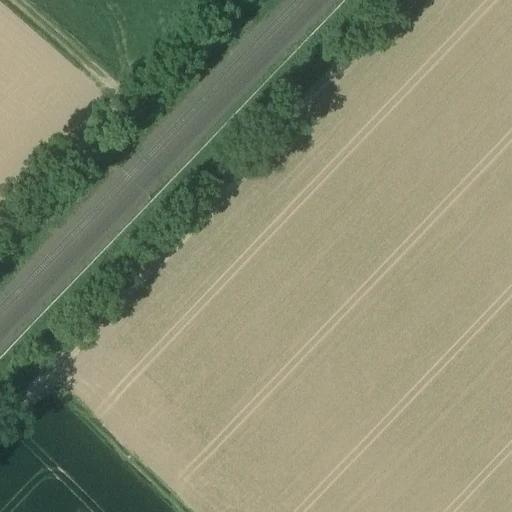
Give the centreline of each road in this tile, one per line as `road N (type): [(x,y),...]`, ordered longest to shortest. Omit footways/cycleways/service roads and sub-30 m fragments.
road 1 (track): [(432,0),(0,454)]
road 2 (track): [(0,243),(224,0)]
road 3 (track): [(59,392),(183,511)]
road 4 (track): [(121,105),(0,0)]
